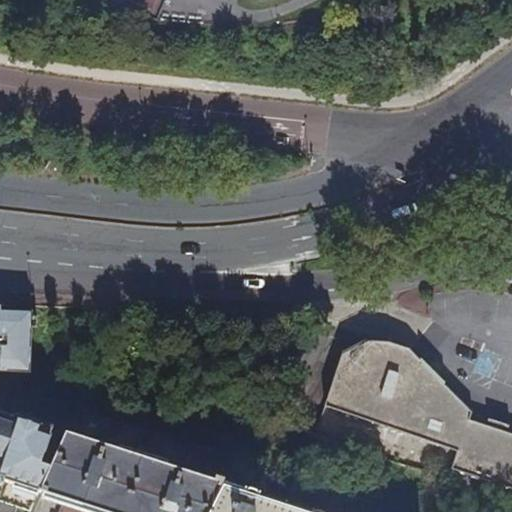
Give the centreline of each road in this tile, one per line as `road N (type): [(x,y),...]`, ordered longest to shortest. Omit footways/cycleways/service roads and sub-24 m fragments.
road 1 (primary): [(428,131),(354,175),(284,199),(204,208),(0,189)]
road 2 (tertiary): [(428,131),(0,84)]
road 3 (primary): [(184,254),(339,229),(507,132)]
road 4 (primary): [(184,254),(285,281),(446,269),(511,274)]
road 5 (primary): [(32,244),(184,254)]
